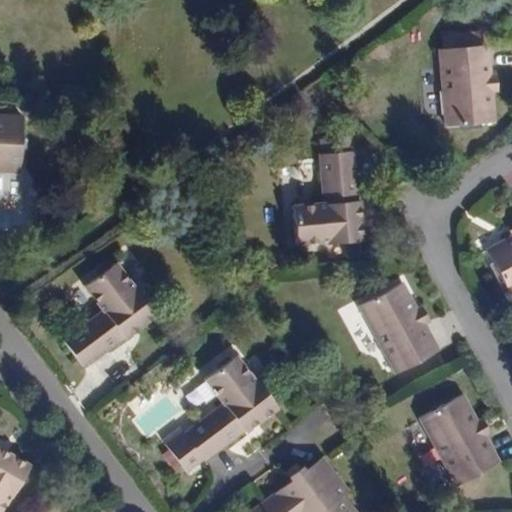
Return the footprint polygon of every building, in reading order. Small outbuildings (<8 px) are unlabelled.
[(495,125),(498,125),(496,96),(499,96),(500,96),(500,95),(499,79),(499,78),(498,78),(495,78),(494,49),(491,49),(443,52),(440,52),(444,128),(446,128),(459,127),(459,131),(460,132),(461,132),(482,131),(483,131),(483,130),(482,126),(495,125)] [(0,174),(22,176),(22,175),(26,120),(26,119),(0,117),(0,174)] [(363,241),(365,241),(364,235),(364,224),(363,216),(363,206),(363,198),(361,198),(359,176),(357,176),(356,150),(354,151),(321,152),(320,152),(321,178),(322,200),(315,200),(301,201),(294,201),(296,241),(297,241),(311,241),(325,240),(325,243),(345,242),(363,241)] [(511,233),(488,247),(489,249),(495,260),(491,262),(490,262),(491,263),(501,282),(501,283),(502,282),(506,280),(511,292),(511,229),(511,230),(511,233)] [(156,321),(161,318),(160,316),(149,302),(138,287),(136,288),(127,277),(119,266),(118,265),(86,289),(90,295),(99,306),(103,312),(85,325),(65,341),(85,368),(87,369),(107,354),(108,355),(126,342),(127,344),(134,339),(142,333),(148,328),(156,321)] [(418,309),(404,283),(401,285),(359,308),(357,310),(395,376),(397,375),(439,351),(442,349),(427,324),(430,322),(431,322),(430,321),(422,308),(422,307),(421,307),(418,309)] [(278,413),(282,409),(281,407),(271,393),(259,378),(257,379),(248,368),(240,357),(239,356),(207,380),(211,386),(220,397),(224,403),(207,416),(186,432),(168,446),(168,447),(187,472),(188,473),(207,459),(208,461),(228,445),(230,447),(247,433),(248,435),(255,430),(263,424),(269,419),(278,413)] [(479,421),(465,396),(462,397),(420,421),(418,422),(456,489),(458,487),(500,463),(503,462),(488,436),(490,435),(491,434),(491,433),(483,420),(483,419),(482,420),(479,421)] [(33,468),(34,466),(29,463),(20,458),(13,454),(4,449),(0,446),(0,511),(4,511),(10,502),(12,499),(14,500),(24,483),(33,468)] [(252,511),(251,511),(358,511),(346,495),(351,492),(351,491),(351,490),(327,459),(326,457),(307,471),(303,466),(302,467),(301,467),(296,471),(292,474),(291,475),(290,476),(294,481),(274,495),(252,511)]
